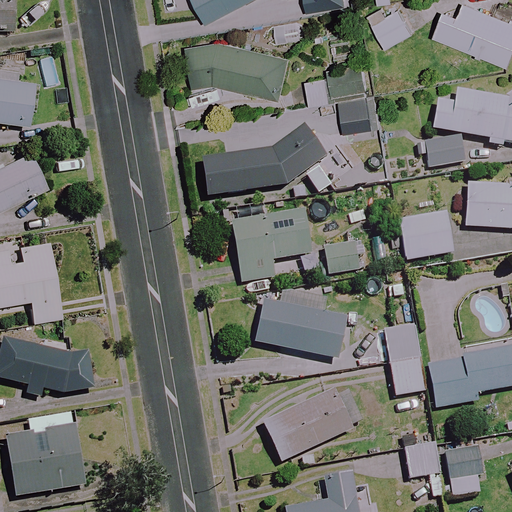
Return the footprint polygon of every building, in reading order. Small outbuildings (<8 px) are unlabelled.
[(0,0),(0,31),(11,32),(11,0),(0,0)] [(194,0),(208,24),(251,0),(194,0)] [(351,7),(350,0),(296,0),(299,16),(351,7)] [(511,57),(511,22),(463,3),(457,17),(443,11),(433,36),(508,67),(511,57)] [(415,32),(402,7),(371,23),(384,48),(415,32)] [(304,42),(301,23),(282,26),(285,44),(304,42)] [(223,42),(182,47),(186,91),(215,88),(283,100),(291,54),(223,42)] [(326,78),(331,101),(368,93),(363,65),(325,73),(326,78)] [(331,101),(326,78),(302,83),(307,106),(331,101)] [(0,124),(26,128),(31,85),(0,80),(0,124)] [(484,140),(483,146),(504,149),(505,144),(511,145),(511,101),(455,92),(452,105),(435,102),(430,131),(484,140)] [(373,131),(368,98),(340,102),(345,136),(373,131)] [(324,162),(302,130),(270,152),(199,162),(205,200),(281,188),(303,175),(316,196),(330,189),(316,168),(324,162)] [(462,166),(460,139),(424,143),(426,169),(462,166)] [(0,212),(44,192),(29,157),(0,169),(0,212)] [(511,230),(511,186),(465,184),(462,228),(511,230)] [(307,259),(300,214),(230,225),(239,284),(272,279),(270,265),(307,259)] [(449,255),(443,214),(397,222),(404,263),(449,255)] [(55,279),(51,280),(44,243),(0,250),(0,307),(25,303),(29,325),(62,319),(55,279)] [(360,243),(322,249),(327,277),(364,271),(360,243)] [(321,315),(323,303),(279,294),(277,306),(262,303),(253,345),(336,361),(344,320),(321,315)] [(387,365),(418,360),(413,327),(382,332),(387,365)] [(81,353),(65,355),(0,339),(0,380),(22,386),(20,396),(36,400),(38,390),(58,395),(87,391),(81,353)] [(477,397),(511,391),(511,350),(462,358),(462,362),(431,366),(438,411),(478,404),(477,397)] [(418,360),(387,365),(393,399),(424,394),(418,360)] [(280,464),(351,431),(350,428),(362,422),(348,393),(335,399),(332,391),(261,424),(280,464)] [(10,497),(84,485),(74,429),(0,442),(10,497)] [(426,477),(439,475),(434,445),(399,451),(403,481),(426,477)] [(481,496),(476,451),(445,454),(449,499),(481,496)] [(355,511),(349,476),(318,482),(322,503),(282,511),(355,511)]
